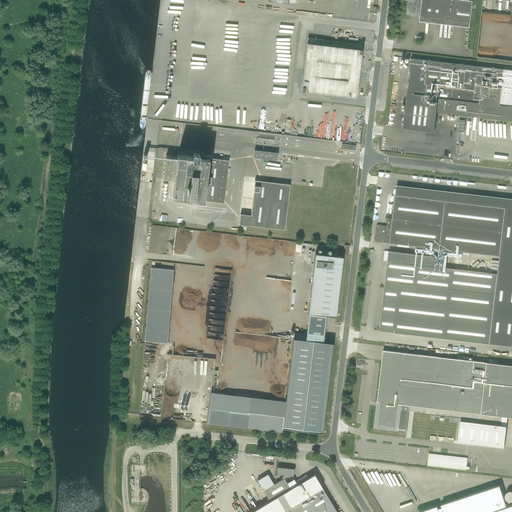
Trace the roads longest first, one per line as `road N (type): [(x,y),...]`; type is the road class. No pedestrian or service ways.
road 1 (track): [(77,0),(44,295),(39,429)]
road 2 (unclassified): [(329,447),(366,155)]
road 3 (unclassified): [(127,511),(129,450),(173,451),(180,432),(329,447)]
road 4 (unknown): [(238,138),(170,138),(154,176),(161,211),(219,214),(230,197)]
road 5 (unknown): [(368,332),(378,244),(500,261)]
road 6 (unclassified): [(366,155),(384,0)]
road 7 (unknown): [(359,433),(511,458)]
road 8 (unclassified): [(511,173),(366,155)]
road 9 (unknown): [(368,332),(500,349)]
